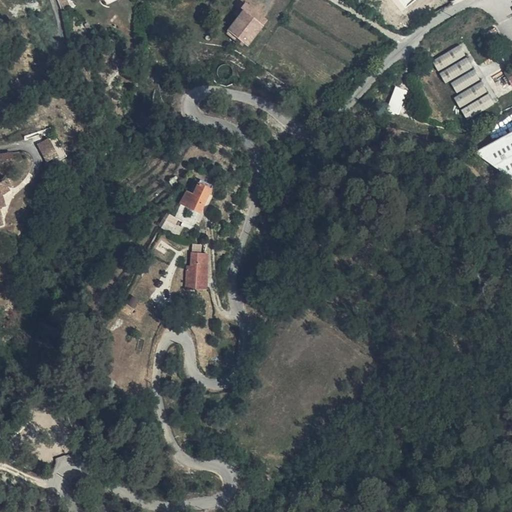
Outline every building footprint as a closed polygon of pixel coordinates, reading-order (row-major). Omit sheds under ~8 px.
[(247,46),(266,21),(245,4),(242,8),(244,10),(227,33),(241,44),(243,43),(247,46)] [(459,46),(434,61),(445,68),(465,56),(459,46)] [(466,58),(447,69),(457,77),(472,68),(466,58)] [(445,68),(434,61),(432,62),(438,72),(445,68)] [(457,77),(447,69),(439,74),(445,84),(457,77)] [(458,79),(468,87),(479,80),(473,70),(458,79)] [(457,93),(468,87),(458,79),(451,83),(457,93)] [(477,94),(484,87),(481,82),(470,89),(477,94)] [(487,92),(484,87),(477,94),(470,89),(454,98),(460,108),(487,92)] [(398,114),(406,91),(395,88),(387,110),(398,114)] [(494,104),(488,94),(461,110),(467,121),(494,104)] [(511,180),(511,132),(500,139),(474,153),(511,180)] [(44,155),(54,149),(48,139),(38,145),(44,155)] [(58,156),(54,149),(44,155),(48,161),(58,156)] [(0,161),(13,159),(12,152),(0,154),(0,161)] [(0,225),(2,225),(0,210),(0,196),(1,195),(9,191),(2,181),(0,182),(0,225)] [(211,189),(200,184),(193,199),(190,198),(189,202),(188,201),(185,207),(200,214),(211,189)] [(179,218),(194,225),(200,214),(185,207),(179,218)] [(175,226),(178,219),(169,215),(166,221),(175,226)] [(202,250),(203,243),(194,242),(193,249),(202,250)] [(186,289),(206,289),(207,256),(206,255),(192,255),(191,266),(187,266),(186,289)]
